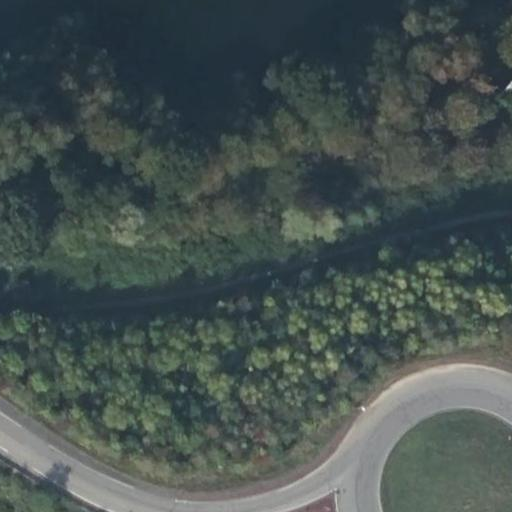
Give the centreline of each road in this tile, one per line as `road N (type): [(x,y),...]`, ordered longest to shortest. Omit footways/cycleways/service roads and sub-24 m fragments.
road 1 (track): [(0,313),(166,301),(511,216)]
road 2 (tertiary): [(0,431),(96,488),(164,511)]
road 3 (secondary): [(511,402),(457,387),(427,393),(400,407),(365,456)]
road 4 (tertiary): [(365,456),(289,496),(233,511)]
